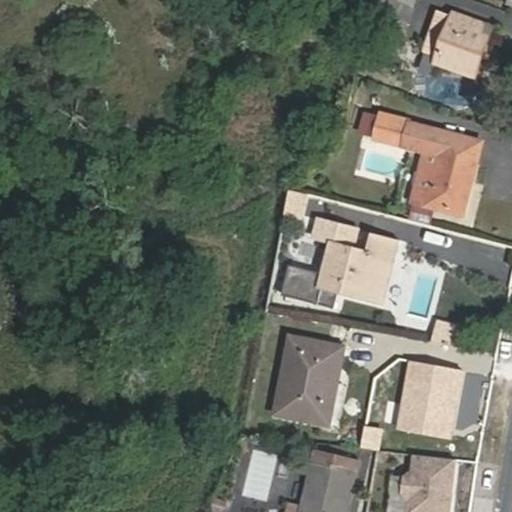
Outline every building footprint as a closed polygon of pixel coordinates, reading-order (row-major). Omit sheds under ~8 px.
[(398,0),(403,1),(399,15),(425,23),(432,0),(398,0)] [(489,31),(456,19),(455,21),(439,15),(436,24),(452,29),(441,61),(474,74),(489,31)] [(452,29),(436,24),(424,56),(441,61),(452,29)] [(389,142),(395,121),(383,118),(378,138),(389,142)] [(477,142),(395,121),(389,142),(404,146),(403,149),(424,154),(412,202),(466,216),(478,166),(471,165),(477,142)] [(332,243),(321,289),(383,304),(398,243),(375,237),(371,252),(355,248),(358,233),(317,222),(313,238),(332,243)] [(333,370),(342,371),(346,349),(291,337),(275,417),(321,425),(333,370)] [(466,372),(411,362),(399,429),(453,439),(466,372)] [(331,427),(342,371),(333,370),(321,425),(331,427)] [(457,460),(416,456),(414,472),(407,478),(405,494),(411,501),(409,511),(451,511),(452,503),(449,498),(449,494),(453,494),(457,460)] [(346,511),(356,475),(315,464),(301,511),(346,511)]
